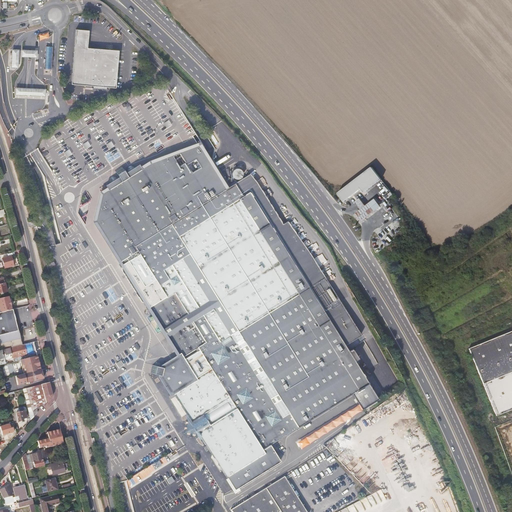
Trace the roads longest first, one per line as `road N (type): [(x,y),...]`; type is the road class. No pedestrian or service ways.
road 1 (trunk): [(491,511),(411,336),(333,213),(234,92),(140,0)]
road 2 (trunk): [(110,0),(199,80),(345,249)]
road 3 (trunk): [(125,0),(230,104),(345,249)]
road 4 (trunk): [(345,249),(422,378),(480,511)]
road 5 (tertiary): [(9,180),(66,398)]
